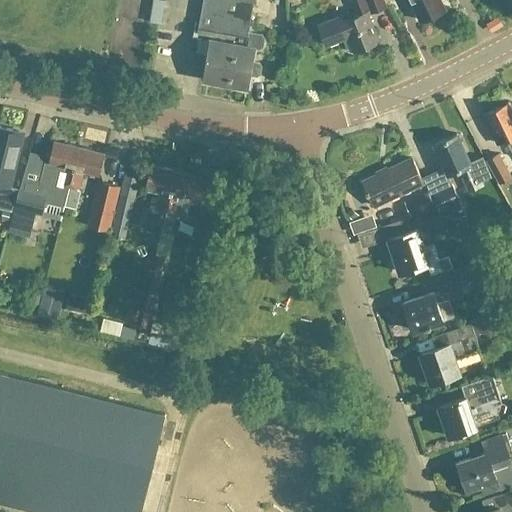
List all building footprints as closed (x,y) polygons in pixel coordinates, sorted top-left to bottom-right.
[(248,88),(250,75),(256,76),(259,74),(260,67),(258,63),(252,62),(255,48),(258,49),(262,47),(263,39),(261,36),(246,33),(251,4),(252,4),(252,0),(202,0),(196,38),(209,40),(202,80),(248,88)] [(354,52),(377,43),(367,16),(386,8),(382,0),(354,0),(350,1),(356,17),(343,22),(342,17),(318,26),(326,46),(342,39),(347,52),(351,53),(354,52)] [(409,0),(421,23),(444,11),(438,0),(409,0)] [(175,63),(174,48),(163,48),(164,63),(175,63)] [(511,154),(511,113),(507,104),(484,115),(499,145),(506,142),(511,154)] [(0,210),(12,213),(17,191),(9,189),(12,177),(13,177),(23,135),(0,129),(0,210)] [(481,157),(469,162),(456,134),(434,145),(448,174),(458,170),(464,182),(474,177),(477,182),(482,180),(490,176),(481,157)] [(23,179),(20,189),(47,195),(46,202),(65,207),(69,190),(80,149),(54,142),(50,160),(49,163),(44,161),(39,183),(23,179)] [(105,155),(80,149),(69,190),(65,207),(77,210),(81,192),(80,191),(84,172),(100,176),(105,155)] [(510,177),(497,154),(485,160),(498,183),(510,177)] [(374,207),(423,184),(412,159),(362,182),(374,207)] [(167,213),(177,172),(152,166),(147,187),(162,191),(160,199),(153,198),(146,229),(161,232),(162,233),(167,215),(167,213)] [(202,179),(177,172),(167,213),(167,215),(174,217),(192,221),(196,227),(211,231),(217,208),(217,209),(223,188),(201,182),(202,179)] [(110,232),(113,216),(120,189),(101,184),(94,211),(90,227),(110,232)] [(468,222),(460,202),(452,184),(429,195),(437,212),(440,217),(468,222)] [(35,215),(42,217),(47,195),(20,189),(15,210),(32,214),(35,215)] [(434,207),(427,193),(404,203),(410,218),(434,207)] [(136,199),(122,196),(111,236),(125,239),(136,199)] [(15,210),(9,233),(26,237),(32,214),(15,210)] [(400,274),(427,265),(431,276),(453,269),(449,257),(439,260),(434,245),(424,248),(418,229),(413,231),(409,219),(379,229),(386,251),(392,249),(400,274)] [(154,263),(147,293),(155,295),(162,265),(154,263)] [(465,267),(452,271),(432,278),(438,295),(432,297),(432,294),(401,304),(410,332),(441,322),(435,305),(461,297),(457,286),(470,282),(465,267)] [(141,310),(136,327),(146,330),(150,313),(141,310)] [(479,342),(494,337),(489,321),(474,326),(479,342)] [(156,325),(154,335),(179,340),(182,330),(156,325)] [(455,361),(480,352),(471,325),(445,334),(449,345),(420,354),(430,384),(459,374),(455,361)] [(139,511),(164,414),(9,376),(0,373),(0,505),(15,509),(28,511),(139,511)] [(461,387),(465,399),(438,408),(448,439),(476,429),(471,415),(501,406),(491,378),(461,387)] [(492,467),(511,460),(511,454),(506,435),(483,442),(487,453),(457,463),(466,491),(496,481),(492,467)] [(511,511),(511,491),(493,497),(482,501),(485,511),(511,511)]
